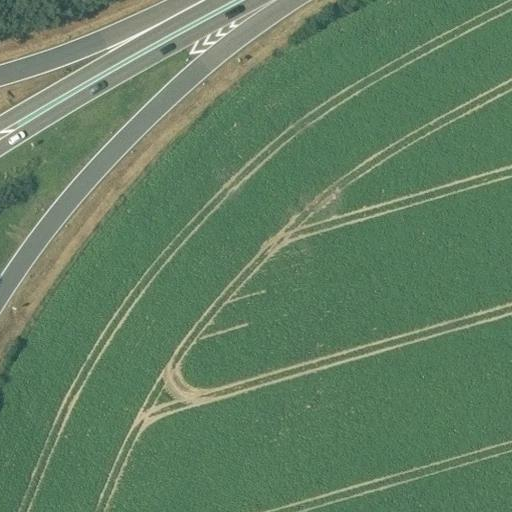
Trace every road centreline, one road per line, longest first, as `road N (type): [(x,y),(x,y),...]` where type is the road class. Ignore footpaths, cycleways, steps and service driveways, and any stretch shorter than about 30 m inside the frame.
road 1 (trunk): [(0,296),(121,142),(216,54),(292,0)]
road 2 (trunk): [(0,149),(259,0)]
road 3 (trunk): [(209,0),(0,124)]
road 4 (trunk): [(189,0),(0,75)]
